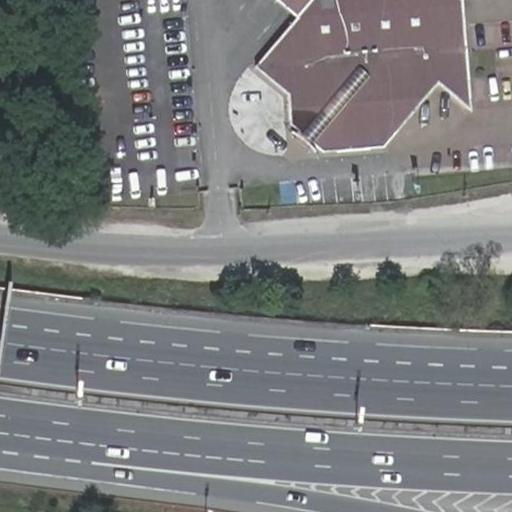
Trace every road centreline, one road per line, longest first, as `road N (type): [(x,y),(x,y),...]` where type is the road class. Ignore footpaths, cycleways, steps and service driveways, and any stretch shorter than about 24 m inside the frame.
road 1 (motorway): [(511,392),(278,381),(0,349)]
road 2 (residential): [(0,239),(221,255),(511,241)]
road 3 (motorway): [(61,432),(511,465)]
road 4 (motorway): [(61,432),(221,487),(370,511)]
road 5 (unknown): [(216,164),(511,156)]
